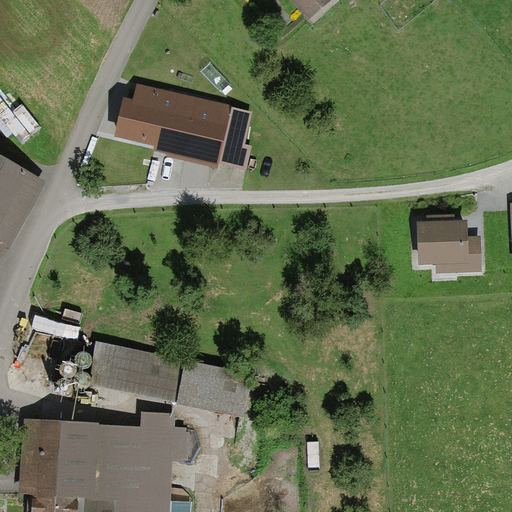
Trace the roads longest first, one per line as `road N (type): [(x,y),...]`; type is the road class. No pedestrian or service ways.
road 1 (track): [(61,193),(84,203),(290,195),(511,168)]
road 2 (residential): [(0,343),(144,0)]
